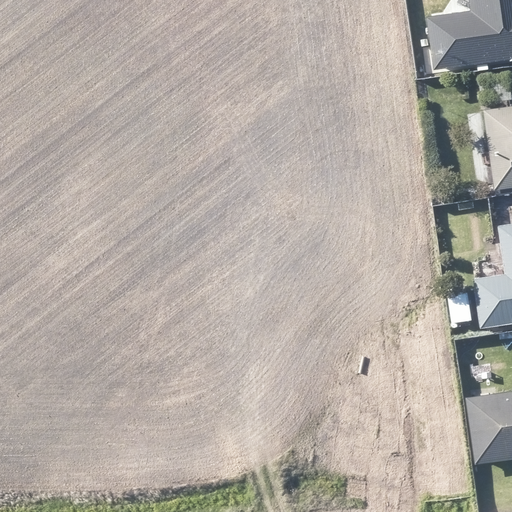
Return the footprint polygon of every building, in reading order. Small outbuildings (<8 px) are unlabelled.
[(511,0),(470,0),(473,16),(428,22),(435,74),(511,62),(511,0)] [(479,82),(482,106),(511,103),(509,78),(479,82)] [(511,105),(491,109),(488,108),(491,134),(497,180),(498,189),(511,187),(511,105)] [(511,224),(504,226),(510,272),(478,277),(485,326),(511,321),(511,224)] [(472,322),(469,295),(449,298),(453,325),(472,322)] [(511,389),(495,392),(470,395),(479,462),(511,457),(511,389)]
